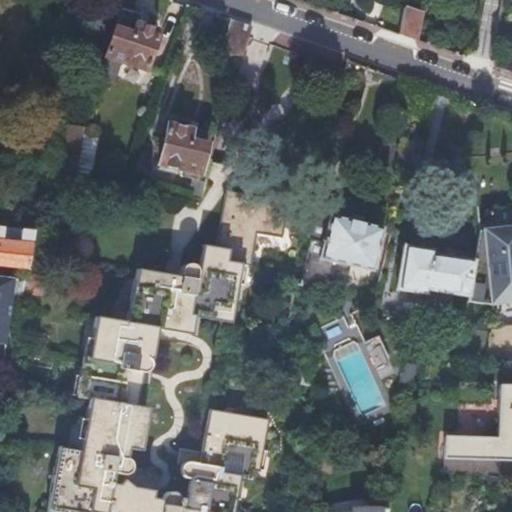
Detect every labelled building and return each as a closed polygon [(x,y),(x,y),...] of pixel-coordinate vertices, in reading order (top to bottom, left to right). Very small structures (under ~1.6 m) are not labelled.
[(100,0),(96,14),(115,20),(118,11),(121,0),(100,0)] [(402,9),(396,34),(414,41),(420,13),(402,9)] [(98,72),(94,83),(96,84),(111,89),(120,65),(139,70),(153,33),(134,27),(137,17),(118,11),(115,20),(98,72)] [(218,52),(230,56),(239,59),(250,27),(238,23),(227,20),(218,52)] [(413,83),(399,79),(391,108),(419,118),(420,114),(424,99),(427,88),(413,83)] [(61,125),(44,175),(61,178),(75,136),(77,130),(61,125)] [(165,130),(157,169),(198,177),(204,148),(185,144),(188,134),(165,130)] [(75,136),(61,178),(75,181),(81,138),(75,136)] [(81,138),(75,181),(76,181),(89,140),(81,138)] [(160,511),(164,494),(157,506),(150,504),(151,494),(127,490),(122,484),(115,488),(108,486),(110,475),(121,477),(125,474),(127,467),(121,462),(123,450),(135,451),(143,410),(130,407),(138,358),(148,360),(154,333),(188,338),(191,321),(228,327),(238,266),(249,268),(254,238),(280,242),(286,204),(223,192),(212,250),(202,248),(198,267),(188,266),(185,265),(181,266),(178,268),(176,271),(175,279),(135,273),(125,326),(89,320),(75,401),(84,403),(75,453),(56,450),(44,511),(160,511)] [(329,289),(334,268),(349,271),(350,265),(372,270),(382,227),(328,215),(331,202),(314,198),(310,214),(306,232),(309,232),(298,282),(329,289)] [(477,228),(477,231),(511,223),(511,218),(510,208),(475,215),(477,228)] [(472,263),(468,299),(468,300),(493,303),(511,300),(511,223),(477,231),(472,263)] [(0,265),(27,270),(32,234),(0,228),(0,265)] [(411,242),(399,285),(428,291),(429,289),(468,299),(472,263),(438,253),(439,249),(411,242)] [(25,281),(22,296),(39,298),(43,277),(26,275),(25,281)] [(0,343),(5,344),(12,279),(0,277),(0,343)] [(511,356),(511,324),(487,324),(487,357),(511,356)] [(433,474),(497,476),(497,462),(511,461),(511,405),(511,387),(486,387),(486,440),(434,440),(433,474)] [(164,494),(160,511),(230,511),(236,483),(248,486),(251,474),(257,475),(266,421),(209,411),(199,467),(188,466),(177,470),(180,479),(187,481),(182,509),(171,507),(173,496),(164,494)]
